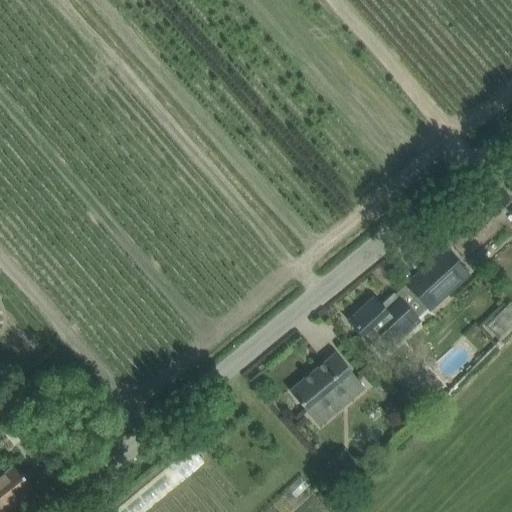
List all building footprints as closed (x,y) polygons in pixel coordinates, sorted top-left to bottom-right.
[(432,260),(405,285),(418,300),(429,311),(456,287),(469,275),(445,248),(432,260)] [(418,321),(408,309),(394,295),(381,307),(372,297),(347,320),(369,344),(379,335),(390,347),(418,321)] [(511,312),(492,330),(505,344),(511,337),(511,312)] [(364,389),(348,369),(335,353),(289,391),(318,427),(364,389)] [(419,414),(447,387),(426,365),(409,383),(423,397),(412,407),(419,414)] [(325,465),(341,485),(361,470),(346,449),(325,465)] [(0,511),(5,511),(33,490),(20,474),(14,466),(0,477),(0,511)] [(302,511),(303,511),(322,497),(312,485),(293,501),(302,511)]
